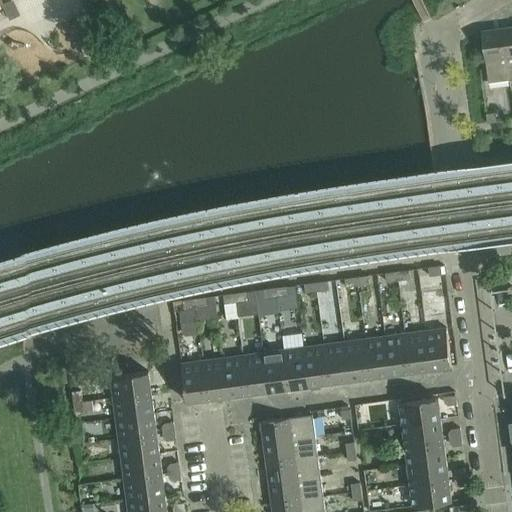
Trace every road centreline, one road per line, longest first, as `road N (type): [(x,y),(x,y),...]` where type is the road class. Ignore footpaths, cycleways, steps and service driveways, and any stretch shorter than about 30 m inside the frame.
road 1 (residential): [(473,253),(442,37),(448,25),(494,0)]
road 2 (residential): [(500,511),(473,253)]
